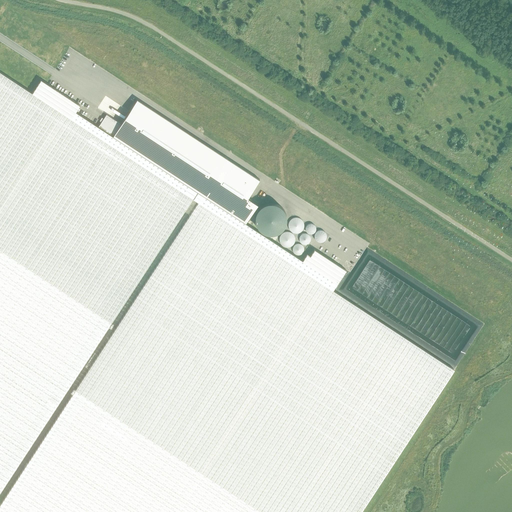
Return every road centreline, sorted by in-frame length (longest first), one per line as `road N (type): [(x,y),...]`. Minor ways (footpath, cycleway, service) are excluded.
road 1 (unclassified): [(511,259),(147,23),(65,0)]
road 2 (track): [(511,87),(405,142),(353,104),(310,86),(300,51),(303,0)]
